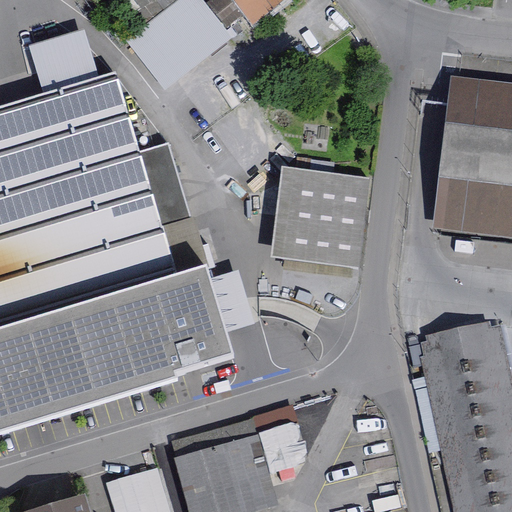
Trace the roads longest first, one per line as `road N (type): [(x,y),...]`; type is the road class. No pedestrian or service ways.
road 1 (residential): [(0,479),(382,361)]
road 2 (residential): [(382,361),(377,251),(409,23)]
road 3 (residential): [(416,511),(382,361)]
